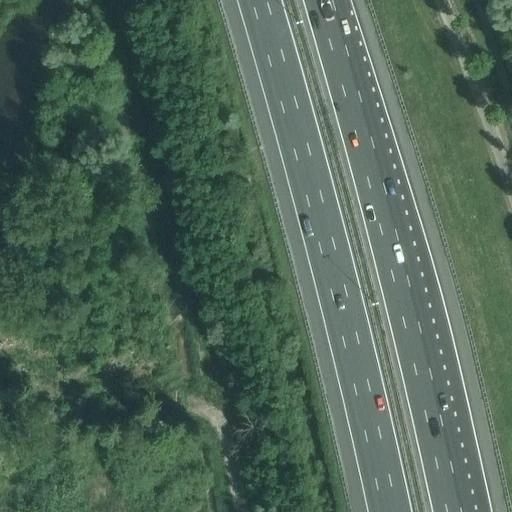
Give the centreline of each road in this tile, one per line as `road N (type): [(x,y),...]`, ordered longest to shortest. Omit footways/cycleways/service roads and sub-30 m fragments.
road 1 (motorway): [(259,0),(320,215),(389,511)]
road 2 (motorway): [(454,511),(325,0)]
road 3 (unclassified): [(511,188),(441,0)]
road 4 (track): [(243,511),(231,432),(197,405)]
